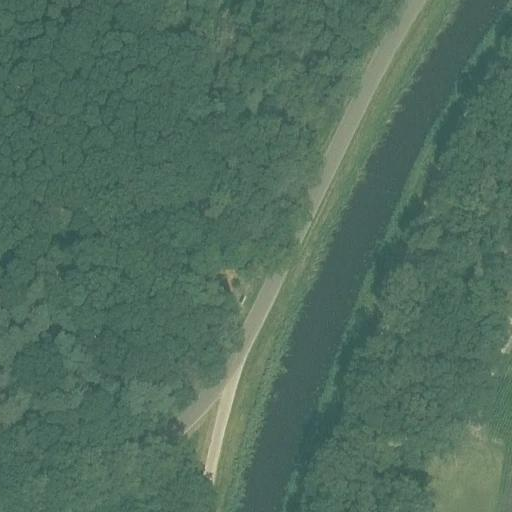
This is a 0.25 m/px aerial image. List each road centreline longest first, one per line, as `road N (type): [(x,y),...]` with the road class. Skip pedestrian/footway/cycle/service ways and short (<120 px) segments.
road 1 (unclassified): [(227,382),(339,142),(418,0)]
road 2 (unclassified): [(0,484),(123,462),(160,445)]
road 3 (unclassified): [(188,483),(206,503),(227,382)]
